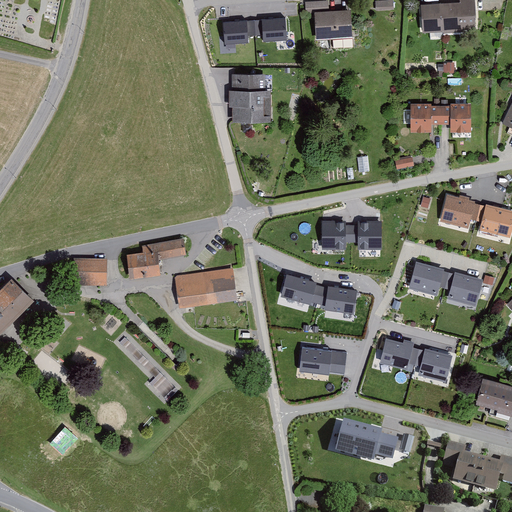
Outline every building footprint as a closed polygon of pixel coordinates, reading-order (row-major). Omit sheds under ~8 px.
[(393,0),(375,0),(377,9),(394,7),(393,0)] [(478,0),(477,0),(461,1),(461,5),(423,7),(425,35),(445,34),(445,37),(479,35),(478,21),(480,21),(478,0)] [(330,3),(307,4),(307,15),(331,14),(330,3)] [(354,14),(317,16),(319,45),(355,43),(354,14)] [(285,18),(222,21),(223,45),(249,44),(249,36),(263,35),(263,42),(286,40),(285,18)] [(234,77),(234,94),(231,94),(231,109),(236,109),(236,126),(274,126),(274,93),(268,93),(268,77),(234,77)] [(511,103),(502,124),(511,128),(511,103)] [(435,106),(413,106),(413,136),(434,136),(434,125),(455,126),(455,134),(474,134),(474,107),(453,107),(453,109),(435,109),(435,106)] [(369,158),(359,159),(360,174),(371,173),(369,158)] [(414,160),(396,163),(398,172),(415,169),(414,160)] [(484,205),(449,196),(442,224),(472,231),(474,223),(479,224),(484,205)] [(511,211),(484,205),(479,224),(485,226),(483,233),(511,240),(511,211)] [(346,221),(323,220),(322,250),(346,251),(346,243),(346,224),(346,221)] [(359,220),(359,224),(359,243),(359,248),(382,248),(382,221),(359,220)] [(359,224),(346,224),(346,243),(359,243),(359,224)] [(182,237),(142,243),(142,248),(126,250),(130,280),(165,275),(163,257),(188,254),(187,245),(183,246),(182,237)] [(109,258),(79,258),(79,284),(108,285),(109,258)] [(453,271),(420,263),(412,293),(440,300),(443,289),(448,290),(453,271)] [(233,266),(177,276),(182,307),(239,297),(233,266)] [(323,278),(291,269),(283,295),(315,305),(316,302),(322,283),(323,278)] [(488,279),(453,271),(448,290),(454,292),(452,302),(481,309),(488,279)] [(14,274),(0,287),(0,330),(35,295),(14,274)] [(362,287),(330,282),(329,285),(327,305),(326,309),(358,314),(362,287)] [(329,285),(322,283),(316,302),(327,305),(329,285)] [(423,347),(390,339),(383,365),(409,371),(411,365),(418,367),(423,347)] [(334,351),(303,347),(299,371),(328,375),(331,372),(334,351)] [(457,354),(423,347),(418,367),(424,368),(423,375),(451,381),(457,354)] [(346,353),(334,351),(331,372),(344,374),(346,353)] [(163,370),(148,384),(164,401),(179,387),(163,370)] [(511,382),(486,376),(478,402),(501,408),(500,411),(511,413),(511,382)] [(387,432),(345,419),(335,450),(378,463),(380,456),(386,435),(387,432)] [(402,439),(386,435),(380,456),(396,460),(402,439)] [(411,451),(414,436),(405,435),(402,450),(411,451)] [(467,447),(452,443),(445,465),(460,469),(456,480),(500,492),(505,475),(506,475),(504,482),(511,484),(511,459),(504,457),(503,463),(466,452),(467,447)]
